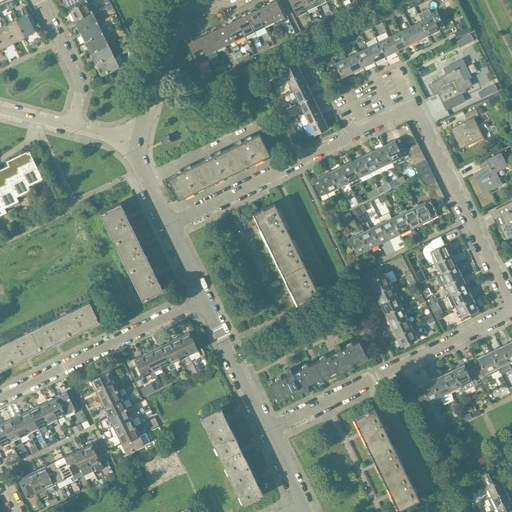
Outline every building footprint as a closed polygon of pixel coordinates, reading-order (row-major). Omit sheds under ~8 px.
[(85,0),(63,0),(68,10),(86,1),(85,0)] [(90,10),(87,3),(94,0),(93,0),(85,0),(86,1),(68,10),(74,20),(91,12),(90,10)] [(300,0),(288,0),(297,17),(307,12),(300,0)] [(316,7),(312,0),(300,0),(307,12),(316,7)] [(276,1),(266,6),(274,22),(276,26),(286,21),(284,17),(276,1)] [(0,11),(1,13),(9,8),(6,3),(0,6),(0,11)] [(266,6),(256,10),(264,26),(274,22),(266,6)] [(24,7),(21,9),(23,15),(16,19),(14,20),(23,38),(35,32),(26,15),(28,14),(24,7)] [(91,12),(74,20),(79,32),(97,23),(96,21),(93,14),(99,10),(97,7),(90,10),(91,12)] [(256,10),(246,15),(254,31),(264,26),(256,10)] [(431,16),(421,21),(428,35),(439,30),(438,29),(444,26),(436,10),(430,13),(431,16)] [(23,38),(14,20),(16,19),(13,12),(10,14),(12,21),(5,24),(3,25),(12,43),(23,38)] [(246,15),(236,20),(244,36),(254,31),(246,15)] [(2,18),(0,19),(0,18),(0,23),(1,26),(0,26),(0,45),(1,49),(12,43),(3,25),(5,24),(2,18)] [(97,23),(79,32),(84,42),(102,34),(101,32),(98,25),(104,21),(103,18),(96,21),(97,23)] [(236,20),(227,25),(235,41),(244,36),(236,20)] [(421,21),(410,26),(417,40),(428,35),(421,21)] [(227,25),(217,29),(225,45),(235,41),(227,25)] [(410,26),(399,32),(406,46),(417,40),(410,26)] [(102,34),(84,42),(90,54),(108,45),(107,43),(103,36),(110,32),(108,29),(101,32),(102,34)] [(217,29),(207,34),(215,50),(225,45),(217,29)] [(399,32),(388,37),(395,51),(406,46),(399,32)] [(458,46),(474,40),(471,33),(456,39),(458,46)] [(207,34),(198,39),(205,55),(215,50),(207,34)] [(388,37),(378,42),(384,56),(395,51),(388,37)] [(198,39),(187,44),(195,60),(198,65),(208,60),(205,55),(198,39)] [(108,45),(90,54),(95,65),(113,56),(112,54),(109,47),(115,43),(113,40),(107,43),(108,45)] [(378,42),(367,47),(374,62),(384,56),(378,42)] [(367,47),(356,53),(363,67),(374,62),(367,47)] [(113,56),(95,65),(101,76),(118,67),(114,58),(121,54),(119,51),(112,54),(113,56)] [(356,53),(345,58),(352,72),(363,67),(356,53)] [(345,58),(335,63),(333,61),(327,64),(332,76),(339,73),(341,78),(352,72),(345,58)] [(296,63),(282,70),(287,81),(301,74),(296,63)] [(442,103),(465,91),(464,89),(471,86),(467,78),(464,80),(458,68),(455,70),(454,69),(452,70),(452,71),(440,77),(441,79),(428,85),(433,95),(437,93),(442,103)] [(301,74),(287,81),(293,92),(307,85),(301,74)] [(264,85),(267,91),(273,88),(270,82),(264,85)] [(477,90),(479,96),(498,90),(496,84),(477,90)] [(307,85),(293,92),(298,103),(312,96),(307,85)] [(312,96),(298,103),(303,113),(317,106),(312,96)] [(317,106),(303,113),(308,124),(322,117),(317,106)] [(450,129),(460,148),(482,137),(473,118),(478,115),(475,109),(463,114),(466,121),(450,129)] [(437,122),(446,117),(443,111),(434,115),(437,122)] [(322,117),(308,124),(314,135),(328,128),(322,117)] [(294,131),(288,134),(293,145),(300,142),(294,131)] [(259,133),(236,144),(229,148),(239,170),(269,155),(259,133)] [(160,139),(161,142),(164,147),(172,143),(168,135),(160,139)] [(404,161),(394,140),(383,146),(391,162),(393,166),(404,161)] [(405,149),(408,155),(420,149),(417,144),(405,149)] [(383,146),(373,151),(380,167),(391,162),(383,146)] [(229,148),(221,152),(198,163),(208,185),(239,170),(229,148)] [(420,149),(408,155),(411,160),(423,155),(420,149)] [(28,151),(6,162),(8,166),(0,170),(0,215),(6,212),(4,208),(18,201),(16,197),(30,190),(28,186),(42,179),(28,151)] [(380,167),(373,151),(361,156),(369,172),(380,167)] [(488,167),(472,174),(482,194),(501,185),(495,172),(507,166),(500,152),(484,160),(488,167)] [(423,155),(411,160),(413,166),(425,160),(423,155)] [(369,172),(361,156),(351,161),(361,182),(371,177),(369,172)] [(425,160),(413,166),(416,171),(428,165),(425,160)] [(361,182),(351,161),(340,167),(348,183),(350,187),(361,182)] [(198,163),(182,171),(167,178),(178,199),(208,185),(198,163)] [(428,165),(416,171),(419,176),(430,170),(428,165)] [(340,167),(329,172),(337,188),(348,183),(340,167)] [(430,170),(419,176),(421,181),(433,176),(430,170)] [(329,172),(318,177),(312,180),(319,196),(337,188),(329,172)] [(433,176),(421,181),(424,187),(435,181),(433,176)] [(435,181),(424,187),(426,192),(438,186),(435,181)] [(438,186),(426,192),(429,198),(441,192),(438,186)] [(441,192),(429,198),(430,199),(432,203),(444,198),(441,192)] [(438,215),(432,203),(430,199),(413,207),(421,223),(438,215)] [(511,201),(491,212),(494,219),(501,215),(503,220),(504,219),(506,222),(500,225),(506,238),(511,235),(511,201)] [(120,203),(100,213),(100,214),(114,241),(133,232),(128,220),(129,220),(126,215),(126,216),(120,204),(120,203)] [(274,203),(263,209),(263,207),(261,208),(261,210),(253,214),(268,245),(289,234),(274,203)] [(413,207),(403,212),(410,228),(421,223),(413,207)] [(410,228),(403,212),(400,208),(396,210),(398,214),(391,218),(399,234),(410,228)] [(352,218),(349,212),(336,218),(339,224),(352,218)] [(391,218),(381,223),(389,239),(399,234),(391,218)] [(381,223),(370,228),(378,244),(389,239),(381,223)] [(370,228),(359,233),(367,250),(378,244),(370,228)] [(133,232),(114,241),(128,270),(147,261),(142,249),(143,248),(141,244),(140,245),(133,232)] [(359,233),(348,239),(356,255),(367,250),(359,233)] [(304,265),(293,242),(289,234),(268,245),(283,275),(304,265)] [(429,252),(434,262),(451,254),(445,244),(429,252)] [(451,254),(434,262),(440,273),(456,265),(451,254)] [(147,261),(128,270),(142,299),(142,300),(162,290),(162,289),(161,289),(156,278),(157,277),(155,273),(154,273),(147,261)] [(319,295),(304,265),(283,275),(298,305),(319,295)] [(456,265),(440,273),(445,284),(461,276),(456,265)] [(385,273),(368,281),(374,292),(390,284),(385,273)] [(461,276),(445,284),(450,295),(466,287),(461,276)] [(390,284),(374,292),(379,303),(395,295),(390,284)] [(466,287),(450,295),(456,306),(472,298),(466,287)] [(395,295),(379,303),(384,314),(400,306),(395,295)] [(472,298),(456,306),(461,317),(469,313),(470,317),(479,313),(472,298)] [(88,302),(60,316),(69,336),(82,329),(82,330),(86,328),(86,327),(98,322),(99,322),(89,301),(88,302)] [(400,306),(384,314),(390,324),(406,317),(400,306)] [(60,316),(31,330),(40,350),(53,343),(53,344),(58,342),(57,341),(69,336),(60,316)] [(406,317),(390,324),(395,335),(411,327),(406,317)] [(411,327),(395,335),(400,346),(416,339),(411,327)] [(31,330),(2,344),(11,364),(24,358),(24,359),(28,356),(40,350),(31,330)] [(189,332),(179,337),(191,361),(193,359),(191,354),(198,350),(189,332)] [(179,337),(170,341),(179,359),(186,356),(189,362),(191,361),(179,337)] [(344,351),(331,358),(329,355),(325,357),(324,356),(321,357),(322,358),(314,362),(320,375),(327,372),(328,374),(334,371),(336,374),(354,365),(352,362),(358,359),(357,357),(365,354),(358,340),(350,344),(350,343),(347,345),(347,346),(343,348),(344,351)] [(170,341),(161,346),(173,370),(175,368),(172,363),(179,359),(170,341)] [(511,343),(511,341),(500,346),(508,362),(511,360),(511,343)] [(2,344),(0,345),(0,369),(11,364),(2,344)] [(161,346),(152,350),(161,368),(168,365),(170,371),(173,370),(161,346)] [(500,346),(489,352),(497,368),(508,362),(500,346)] [(152,350),(143,354),(154,378),(157,377),(154,372),(161,368),(152,350)] [(489,352),(477,358),(480,364),(473,367),(479,380),(486,376),(484,374),(497,368),(489,352)] [(133,359),(142,377),(149,374),(152,380),(154,378),(143,354),(133,359)] [(300,373),(286,380),(285,376),(280,379),(280,377),(276,379),(277,380),(269,384),(275,397),(283,394),(284,396),(290,393),(291,396),(310,387),(308,384),(314,381),(313,379),(320,375),(314,362),(306,366),(305,365),(302,366),(303,368),(298,370),(300,373)] [(122,376),(128,373),(124,363),(117,366),(122,376)] [(463,364),(453,370),(460,386),(463,391),(473,386),(474,388),(482,385),(479,380),(473,367),(466,371),(463,364)] [(453,370),(442,375),(450,391),(460,386),(453,370)] [(108,371),(90,380),(94,389),(118,378),(117,375),(112,378),(108,371)] [(442,375),(431,380),(442,401),(453,396),(450,391),(442,375)] [(118,378),(94,389),(99,399),(117,390),(114,383),(120,380),(118,378)] [(442,401),(431,380),(420,386),(423,392),(416,395),(422,407),(429,404),(430,407),(442,401)] [(117,390),(99,399),(103,408),(127,396),(126,394),(121,396),(117,390)] [(66,392),(56,396),(68,420),(71,419),(68,414),(75,410),(66,392)] [(56,396),(47,401),(56,419),(63,416),(66,421),(68,420),(56,396)] [(127,396),(103,408),(108,417),(126,408),(123,401),(128,399),(127,396)] [(47,401),(38,405),(50,429),(52,428),(50,423),(56,419),(47,401)] [(38,405),(29,410),(38,428),(45,425),(47,430),(50,429),(38,405)] [(200,417),(214,446),(233,436),(227,425),(228,424),(226,419),(225,420),(219,407),(200,417)] [(126,408),(108,417),(112,426),(136,415),(135,412),(129,415),(126,408)] [(353,418),(368,448),(389,438),(374,408),(368,411),(367,410),(364,412),(365,413),(353,418)] [(29,410),(20,414),(31,438),(34,437),(31,431),(38,428),(29,410)] [(465,421),(471,419),(469,413),(462,416),(465,421)] [(20,414),(11,419),(20,437),(26,434),(29,439),(31,438),(20,414)] [(136,415),(112,426),(117,436),(135,427),(132,420),(137,417),(136,415)] [(11,419),(1,423),(13,447),(16,446),(13,440),(20,437),(11,419)] [(0,423),(0,444),(1,446),(8,443),(11,448),(13,447),(1,423),(0,423)] [(135,427),(117,436),(121,445),(145,433),(144,430),(138,433),(135,427)] [(145,433),(121,445),(126,454),(144,445),(141,438),(146,435),(145,433)] [(233,436),(214,446),(228,475),(247,465),(242,454),(242,453),(240,448),(239,448),(233,436)] [(389,438),(368,448),(382,478),(403,467),(389,438)] [(97,446),(93,448),(91,443),(81,448),(93,472),(96,471),(93,465),(100,462),(100,461),(104,459),(97,446)] [(81,448),(72,453),(81,471),(88,467),(91,473),(93,472),(81,448)] [(6,457),(8,462),(18,458),(16,453),(6,457)] [(72,453),(63,457),(74,481),(77,479),(75,474),(81,471),(72,453)] [(63,457),(53,462),(62,480),(70,476),(72,482),(74,481),(63,457)] [(53,462),(44,466),(56,490),(59,488),(56,483),(62,480),(53,462)] [(247,465),(228,475),(243,504),(262,495),(256,483),(257,482),(254,477),(253,477),(247,465)] [(44,466),(35,470),(44,489),(51,485),(54,491),(56,490),(44,466)] [(403,467),(382,478),(398,510),(419,500),(403,467)] [(480,475),(486,486),(499,479),(494,468),(480,475)] [(35,470),(26,475),(38,499),(47,494),(44,489),(35,470)] [(36,500),(38,499),(26,475),(17,479),(26,498),(33,494),(36,500)] [(499,479),(486,486),(491,497),(505,490),(499,479)] [(505,490),(491,497),(496,508),(510,501),(505,490)] [(511,511),(511,505),(510,501),(496,508),(498,511),(511,511)]
